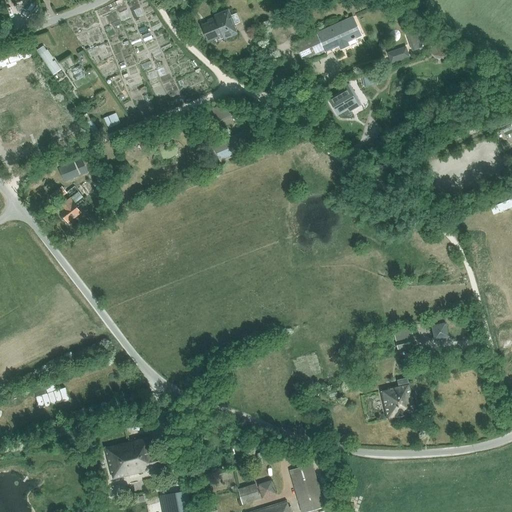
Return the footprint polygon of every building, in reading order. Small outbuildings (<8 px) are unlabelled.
[(201,25),(204,33),(208,42),(222,36),(224,39),(237,35),(234,26),(235,26),(235,24),(240,22),(236,13),(231,15),(229,9),(214,15),(216,20),(201,25)] [(353,17),(316,33),(325,52),(339,46),(341,50),(350,46),(348,42),(361,35),(357,26),(353,17)] [(406,35),(412,51),(422,48),(416,32),(406,35)] [(316,33),(295,43),(299,53),(303,61),(303,62),(306,61),(325,52),(316,33)] [(451,52),(441,40),(428,51),(434,55),(439,56),(445,55),(451,52)] [(44,46),(37,51),(40,55),(46,64),(52,60),(53,59),(48,50),(47,51),(44,46)] [(406,48),(389,54),(392,63),(401,60),(402,63),(409,60),(408,57),(409,57),(406,48)] [(52,60),(46,64),(53,75),(61,70),(54,61),(53,62),(52,60)] [(479,71),(482,84),(494,82),(491,68),(479,71)] [(341,93),(331,99),(339,113),(341,118),(346,116),(351,117),(357,107),(361,105),(349,84),(342,88),(344,92),(341,93)] [(206,110),(212,125),(231,118),(226,103),(206,110)] [(116,124),(112,115),(104,118),(108,128),(116,124)] [(142,139),(145,149),(176,138),(171,126),(150,134),(151,136),(142,139)] [(403,135),(398,127),(389,134),(394,141),(403,135)] [(259,144),(256,136),(252,128),(213,145),(221,162),(259,144)] [(87,172),(82,160),(76,162),(81,174),(87,172)] [(74,163),(60,169),(65,181),(79,175),(74,163)] [(102,167),(93,170),(95,176),(99,186),(101,190),(110,186),(102,167)] [(67,194),(70,199),(59,207),(62,210),(60,212),(69,223),(81,213),(77,207),(87,200),(85,198),(95,191),(87,180),(77,188),(76,187),(67,194)] [(430,325),(434,340),(448,336),(444,322),(430,325)] [(412,336),(395,341),(397,349),(414,345),(412,336)] [(444,361),(445,369),(461,365),(459,358),(444,361)] [(399,386),(388,388),(388,390),(382,392),(388,419),(416,413),(407,378),(397,380),(399,386)] [(106,448),(114,479),(162,468),(158,453),(154,454),(152,446),(151,446),(149,437),(106,448)] [(199,454),(196,440),(190,441),(193,455),(199,454)] [(291,471),(302,511),(308,511),(323,508),(311,465),(291,471)] [(258,485),(262,498),(276,494),(272,480),(258,485)] [(239,489),(240,496),(243,505),(260,499),(256,484),(239,489)] [(169,511),(191,511),(187,494),(167,497),(169,511)] [(197,503),(199,511),(217,511),(213,499),(197,503)] [(251,511),(292,511),(291,507),(289,508),(287,502),(251,511)]
